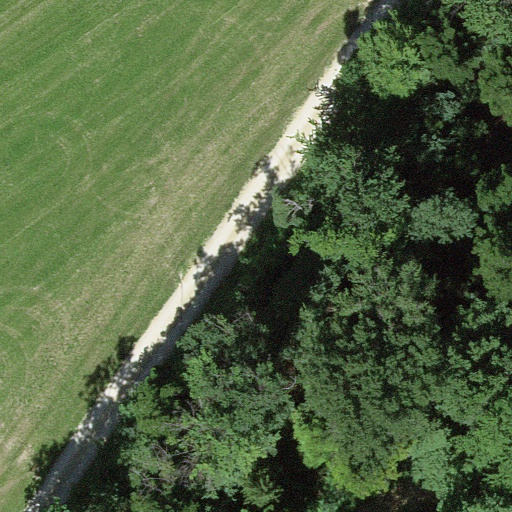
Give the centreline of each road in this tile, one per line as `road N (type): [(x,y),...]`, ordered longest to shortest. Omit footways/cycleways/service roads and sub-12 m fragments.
road 1 (track): [(59,511),(399,0)]
road 2 (track): [(376,511),(511,435)]
